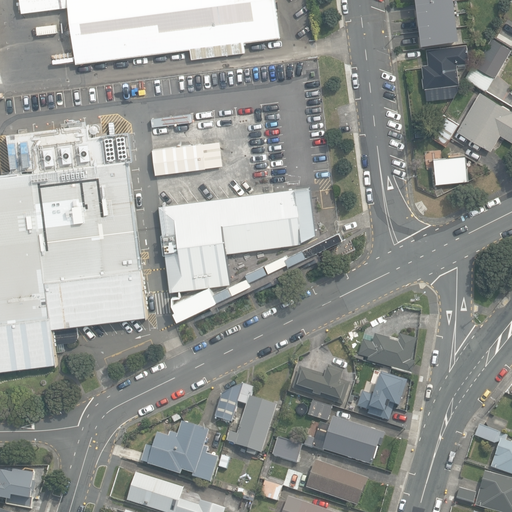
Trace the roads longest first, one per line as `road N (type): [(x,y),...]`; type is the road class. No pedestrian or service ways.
road 1 (residential): [(95,428),(125,401),(401,266)]
road 2 (residential): [(358,0),(381,188),(401,266)]
road 3 (residential): [(447,241),(454,389)]
road 4 (residential): [(418,511),(454,389)]
